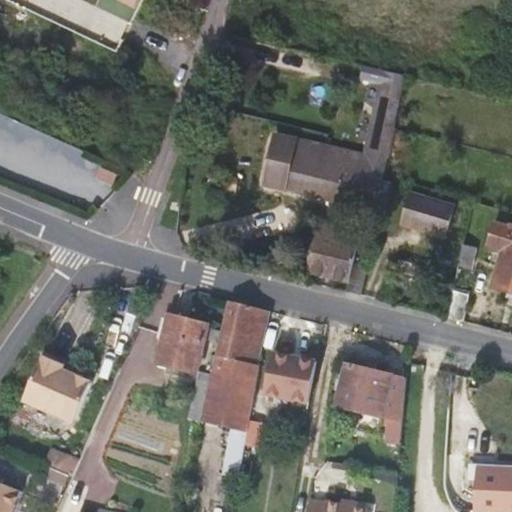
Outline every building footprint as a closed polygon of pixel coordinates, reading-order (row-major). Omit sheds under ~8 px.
[(399,74),(395,74),(393,82),(406,85),(408,77),(399,74)] [(403,93),(387,88),(384,104),(379,104),(368,157),(327,147),(324,162),(342,166),(343,178),(337,203),(372,212),(374,211),(386,214),(391,194),(379,192),(403,93)] [(284,189),(337,203),(343,178),(342,166),(324,162),(327,147),(296,140),(274,134),(261,184),(284,189)] [(102,169),(97,179),(113,187),(118,176),(102,169)] [(240,177),(209,172),(207,187),(236,193),(240,177)] [(456,205),(411,192),(401,225),(445,239),(456,205)] [(311,272),(349,282),(354,263),(361,233),(324,223),(311,272)] [(504,249),(511,251),(511,226),(511,228),(496,223),(490,245),(504,249)] [(460,267),(471,269),(475,247),(465,245),(462,255),(462,258),(460,267)] [(511,251),(504,249),(494,287),(511,291),(511,251)] [(367,267),(354,263),(349,282),(348,292),(361,295),(367,267)] [(465,294),(471,269),(460,267),(454,292),(465,294)] [(470,295),(465,294),(454,292),(449,317),(465,321),(470,295)] [(252,408),(260,366),(255,364),(268,311),(228,302),(221,330),(211,374),(206,395),(199,423),(247,433),(252,408)] [(209,327),(169,316),(168,319),(166,329),(163,341),(158,363),(198,373),(200,366),(204,349),(206,340),(209,327)] [(166,329),(168,319),(162,318),(156,339),(163,341),(166,329)] [(209,327),(206,340),(218,343),(221,330),(209,327)] [(46,352),(67,362),(72,349),(51,341),(46,352)] [(72,349),(67,362),(66,366),(94,379),(101,362),(72,349)] [(210,351),(204,349),(200,366),(206,367),(210,351)] [(67,362),(46,352),(25,398),(75,421),(94,379),(66,366),(67,362)] [(316,362),(273,353),(265,395),(308,403),(316,362)] [(392,377),(346,365),(336,406),(356,411),(381,418),(392,377)] [(201,372),(197,392),(206,395),(211,374),(201,372)] [(387,441),(399,442),(404,391),(392,390),(387,441)] [(206,395),(197,392),(191,420),(199,423),(206,395)] [(252,408),(247,433),(259,434),(264,410),(252,408)] [(381,418),(356,411),(349,434),(355,435),(357,431),(377,436),(381,418)] [(78,463),(78,462),(64,455),(57,471),(72,478),(78,463)] [(489,484),(490,472),(477,471),(476,483),(489,484)] [(511,511),(511,473),(490,472),(489,484),(476,483),(474,511),(511,511)] [(0,511),(10,511),(20,491),(0,482),(0,511)] [(338,503),(370,508),(371,502),(339,496),(338,503)] [(368,511),(370,508),(338,503),(326,501),(325,503),(311,501),(308,511),(368,511)]
